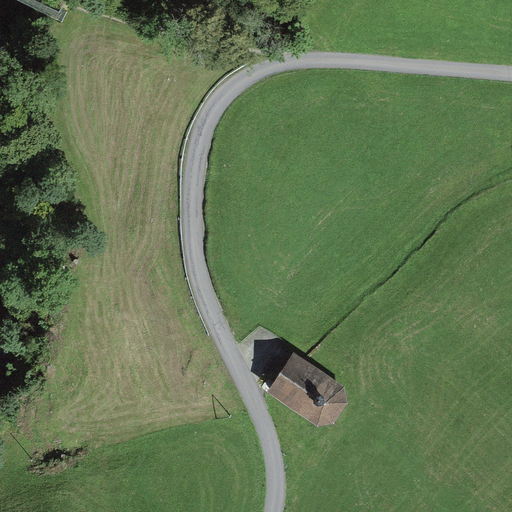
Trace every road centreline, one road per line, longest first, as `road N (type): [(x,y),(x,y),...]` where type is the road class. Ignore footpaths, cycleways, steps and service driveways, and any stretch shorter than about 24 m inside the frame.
road 1 (unclassified): [(273,511),(271,446),(214,321),(192,241),(194,158),(214,106),(254,64),(311,46),(511,73)]
road 2 (motorway): [(0,47),(511,294)]
road 3 (motorway): [(511,126),(251,0)]
